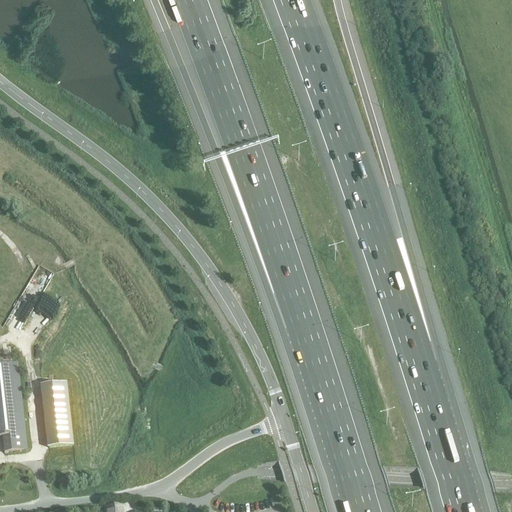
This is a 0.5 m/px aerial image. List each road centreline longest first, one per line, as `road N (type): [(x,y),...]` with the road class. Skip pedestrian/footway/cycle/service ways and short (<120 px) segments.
road 1 (tertiary): [(285,421),(246,327),(179,230),(105,159),(0,81)]
road 2 (motorway): [(418,367),(291,0)]
road 3 (motorway): [(418,367),(405,237),(339,0)]
road 4 (motorway): [(153,0),(216,155),(303,322)]
road 5 (motorway): [(187,0),(303,322)]
road 6 (unclassified): [(197,508),(250,472),(511,483)]
road 7 (track): [(0,235),(16,248),(34,301),(16,336),(30,351),(47,504)]
road 8 (motorway): [(303,322),(362,511)]
road 9 (unclassified): [(4,511),(162,485)]
road 10 (motorway): [(462,511),(418,367)]
road 11 (unclassified): [(162,485),(220,445),(285,421)]
